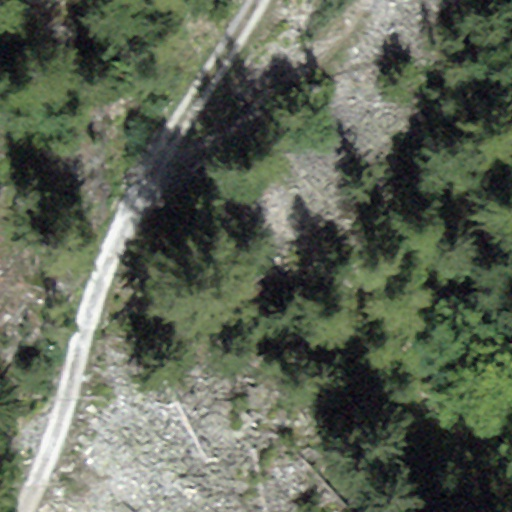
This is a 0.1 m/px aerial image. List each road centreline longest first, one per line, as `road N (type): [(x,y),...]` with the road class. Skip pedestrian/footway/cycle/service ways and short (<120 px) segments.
road 1 (track): [(178,139),(29,511)]
road 2 (track): [(178,139),(262,0)]
